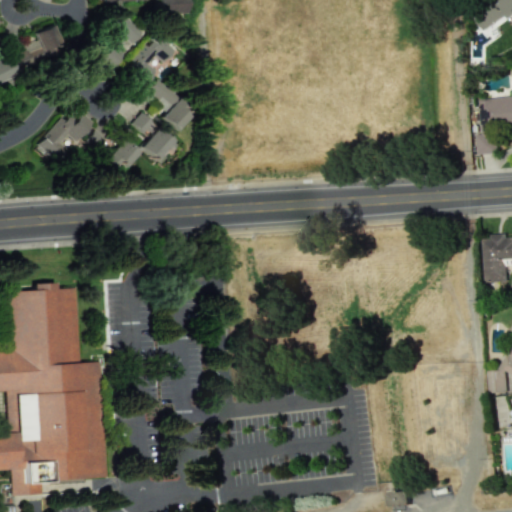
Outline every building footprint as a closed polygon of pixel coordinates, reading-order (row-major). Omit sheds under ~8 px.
[(153,0),(154,14),(180,13),(179,0),(153,0)] [(511,0),(497,0),(473,14),(482,30),(505,16),(506,18),(511,14),(511,0)] [(104,72),(140,31),(122,16),(87,57),(104,72)] [(29,32),(33,43),(10,52),(15,66),(58,49),(49,25),(29,32)] [(172,49),(151,33),(120,72),(139,88),(153,70),(145,63),(152,54),(161,62),(172,49)] [(157,117),(172,131),(185,117),(177,109),(182,104),(155,78),(144,90),(164,109),(157,117)] [(478,99),(481,134),(475,134),(477,154),(498,152),(496,129),(511,127),(511,90),(511,91),(511,96),(478,99)] [(89,122),(78,112),(71,119),(63,112),(33,144),(50,160),(62,148),(56,143),(64,135),(71,142),(89,122)] [(156,164),(174,145),(155,127),(136,146),(156,164)] [(122,168),(134,152),(118,140),(111,149),(88,131),(79,143),(111,167),(114,162),(122,168)] [(481,239),(483,282),(506,281),(505,267),(511,266),(511,237),(505,238),(505,233),(489,234),(489,238),(481,239)] [(391,493),(392,507),(411,505),(410,491),(391,493)]
